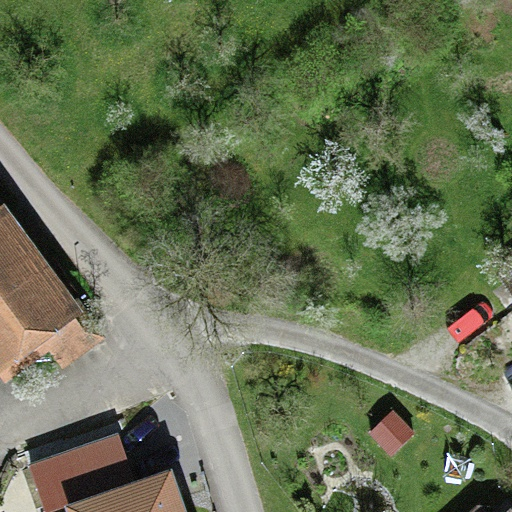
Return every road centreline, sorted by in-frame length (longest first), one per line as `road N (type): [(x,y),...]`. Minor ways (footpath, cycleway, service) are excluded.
road 1 (residential): [(243,511),(208,403),(169,328),(0,157)]
road 2 (track): [(0,424),(117,369),(169,328)]
